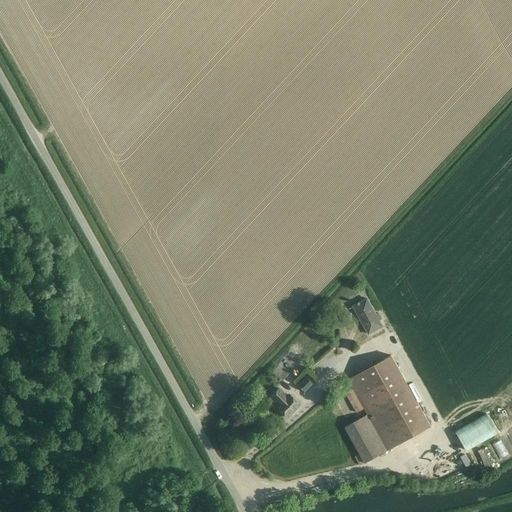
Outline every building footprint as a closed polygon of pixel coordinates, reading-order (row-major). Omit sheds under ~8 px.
[(369,335),(383,327),(379,320),(381,319),(378,313),(376,315),(367,299),(353,307),(369,335)] [(389,449),(431,426),(391,355),(347,380),(352,389),(345,393),(356,413),(363,409),(366,415),(369,414),(389,449)] [(311,383),(305,378),(297,387),(303,392),(311,383)] [(286,397),(278,388),(269,398),(278,406),(275,408),(286,418),(299,405),(288,395),(286,397)] [(345,427),(360,454),(355,457),(360,465),(365,463),(389,449),(369,414),(366,415),(345,427)]
